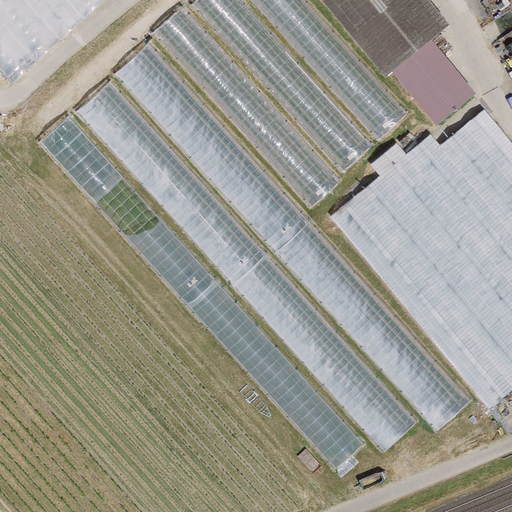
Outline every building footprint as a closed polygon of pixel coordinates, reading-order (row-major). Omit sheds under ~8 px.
[(0,0),(0,77),(4,83),(100,0),(0,0)] [(448,30),(423,0),(312,0),(384,85),(391,79),(435,132),(474,99),(429,46),(448,30)] [(477,409),(150,41),(117,70),(443,439),(477,409)] [(78,108),(390,459),(423,429),(112,79),(78,108)] [(334,212),(484,411),(511,390),(511,135),(485,99),(334,212)] [(39,140),(334,470),(364,443),(70,114),(39,140)]
